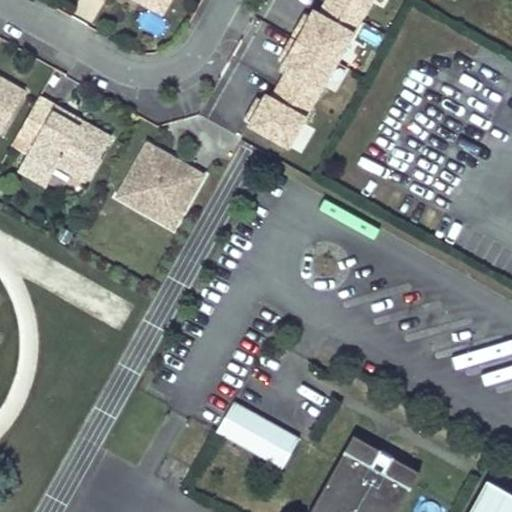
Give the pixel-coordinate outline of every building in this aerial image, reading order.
[(141,0),(161,11),(167,0),(141,0)] [(372,0),(329,0),(324,9),(319,6),(315,13),(304,31),(300,37),(290,56),(285,63),(291,66),(276,93),(270,90),(266,97),(255,116),(254,119),(293,140),(372,0)] [(299,29),(304,31),(315,13),(309,10),(299,29)] [(284,53),(290,56),(300,37),(295,35),(284,53)] [(0,128),(22,89),(0,76),(0,128)] [(55,103),(38,94),(16,133),(32,142),(26,151),(54,167),(57,162),(85,179),(110,135),(81,118),(78,124),(52,109),(55,103)] [(250,113),(255,116),(266,97),(261,94),(250,113)] [(81,118),(55,103),(52,109),(78,124),(81,118)] [(171,154),(148,141),(118,194),(161,218),(170,202),(183,210),(202,177),(204,173),(189,165),(186,169),(168,159),(171,154)] [(54,167),(26,151),(17,167),(45,183),(54,167)] [(189,165),(171,154),(168,159),(186,169),(189,165)] [(170,202),(161,218),(174,226),(183,210),(170,202)] [(302,430),(236,394),(219,424),(285,461),(302,430)] [(346,451),(312,511),(395,511),(409,487),(346,451)] [(511,511),(511,492),(490,480),(471,511),(511,511)]
